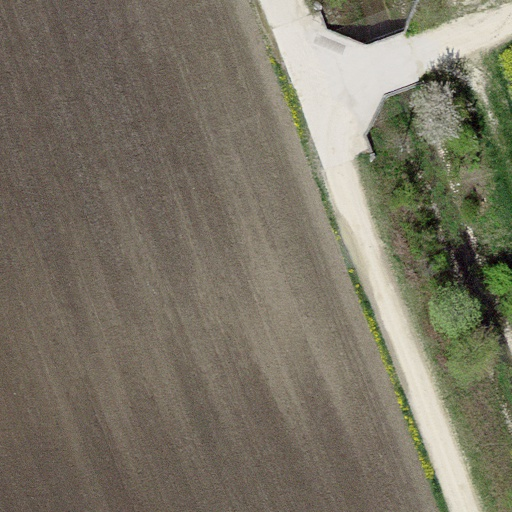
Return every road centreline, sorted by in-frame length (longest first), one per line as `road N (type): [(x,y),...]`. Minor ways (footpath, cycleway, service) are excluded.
road 1 (track): [(462,511),(275,0)]
road 2 (track): [(308,90),(511,21)]
road 3 (track): [(511,173),(464,33)]
